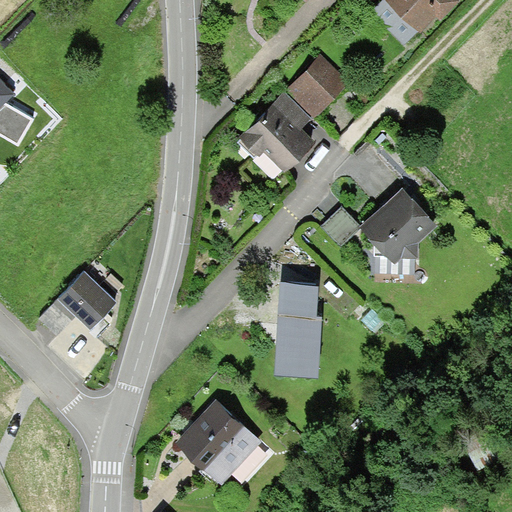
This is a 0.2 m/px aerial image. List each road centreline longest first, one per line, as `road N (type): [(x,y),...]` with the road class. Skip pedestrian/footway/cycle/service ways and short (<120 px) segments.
road 1 (tertiary): [(140,355),(176,196),(179,0)]
road 2 (residential): [(140,355),(207,300),(388,100)]
road 3 (residential): [(114,435),(0,324)]
road 4 (track): [(388,100),(485,0)]
